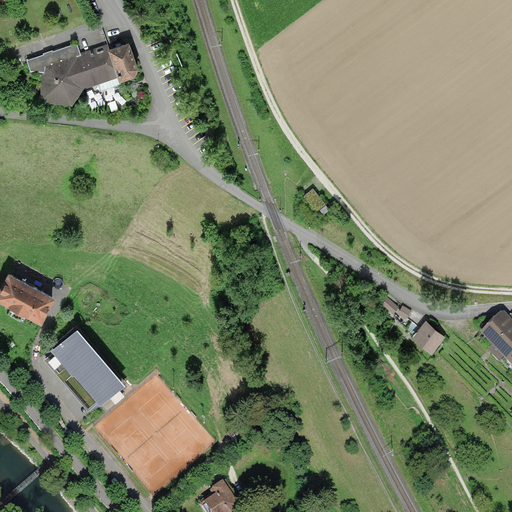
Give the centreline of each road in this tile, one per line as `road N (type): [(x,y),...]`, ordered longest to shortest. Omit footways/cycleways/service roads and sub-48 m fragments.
road 1 (track): [(235,0),(283,126),(386,251),(424,278),(511,291)]
road 2 (residential): [(173,134),(258,207),(414,298),(451,308),(511,306)]
road 3 (track): [(145,511),(34,371),(36,346),(62,290)]
road 4 (residential): [(117,511),(0,375)]
road 5 (residential): [(0,111),(173,134)]
road 6 (residential): [(108,0),(139,47),(173,134)]
road 7 (track): [(94,511),(0,404)]
